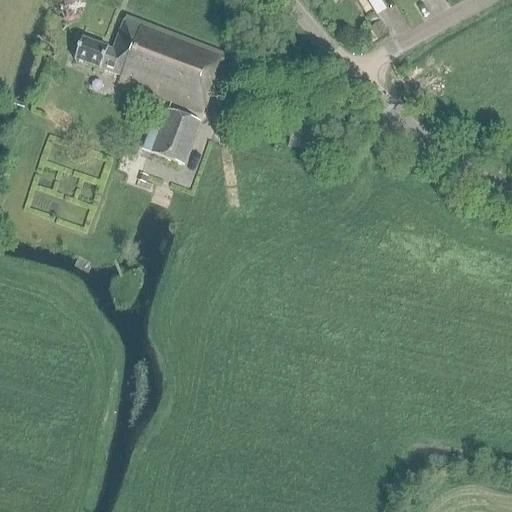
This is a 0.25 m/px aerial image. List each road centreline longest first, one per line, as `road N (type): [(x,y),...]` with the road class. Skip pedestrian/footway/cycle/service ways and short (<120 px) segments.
road 1 (tertiary): [(511,195),(438,155),(353,71)]
road 2 (unclassified): [(353,71),(480,0)]
